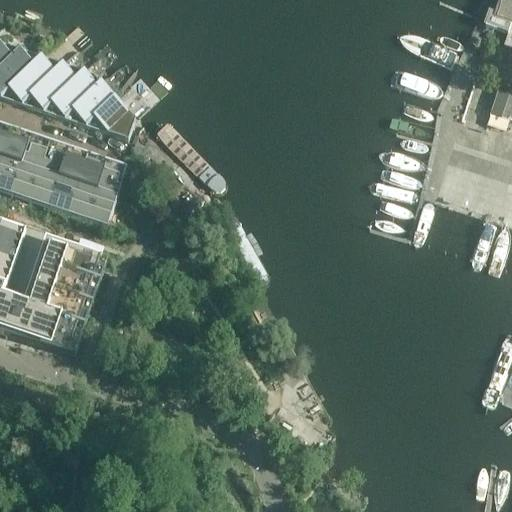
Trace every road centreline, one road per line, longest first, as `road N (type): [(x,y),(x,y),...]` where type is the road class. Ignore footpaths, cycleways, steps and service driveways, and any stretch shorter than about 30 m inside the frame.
road 1 (residential): [(275,511),(263,473),(224,429),(0,360)]
road 2 (track): [(138,203),(148,243),(121,275),(85,386)]
